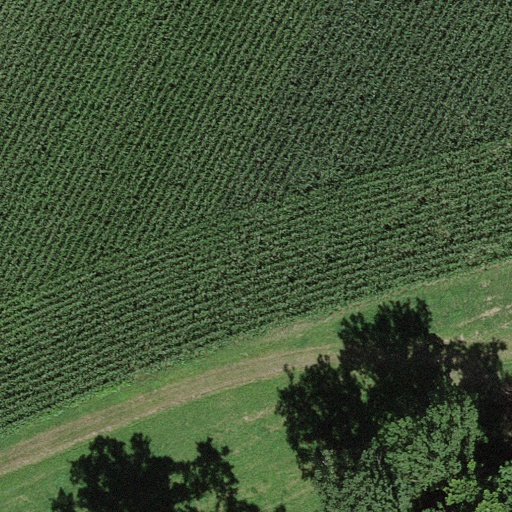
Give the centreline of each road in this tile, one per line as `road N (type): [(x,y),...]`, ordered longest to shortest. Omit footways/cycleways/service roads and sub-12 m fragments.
road 1 (track): [(322,352),(0,466)]
road 2 (track): [(511,349),(322,352)]
